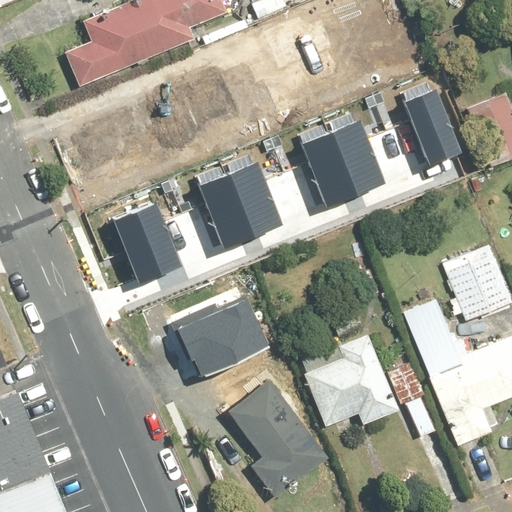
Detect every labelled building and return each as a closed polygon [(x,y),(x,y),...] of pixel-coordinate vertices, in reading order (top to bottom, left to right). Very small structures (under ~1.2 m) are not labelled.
[(64,43),(79,82),(201,35),(197,23),(233,9),(229,0),(113,0),(88,10),(96,31),(64,43)] [(252,21),(286,6),(283,0),(256,0),(245,5),(252,21)] [(334,74),(386,53),(377,31),(385,27),(374,0),(328,0),(253,30),(271,74),(325,52),(334,74)] [(289,72),(229,92),(239,124),(273,112),(276,122),(303,113),(289,72)] [(177,78),(120,102),(137,142),(127,147),(141,182),(209,153),(177,78)] [(436,84),(401,97),(428,165),(463,152),(436,84)] [(511,89),(467,106),(489,164),(511,155),(511,89)] [(386,186),(359,121),(331,133),(358,198),(386,186)] [(358,198),(331,133),(302,144),(329,210),(358,198)] [(286,221),(261,163),(231,176),(256,234),(286,221)] [(256,234),(231,176),(200,189),(225,247),(256,234)] [(155,203),(115,220),(143,284),(182,267),(155,203)] [(511,283),(494,238),(442,259),(465,318),(511,299),(511,283)] [(441,292),(404,306),(457,440),(498,424),(490,402),(511,393),(511,329),(463,348),(441,292)] [(171,322),(192,378),(270,350),(250,293),(171,322)] [(371,324),(299,352),(327,422),(362,408),(366,419),(429,395),(415,360),(389,370),(371,324)] [(280,382),(270,368),(225,400),(261,452),(250,459),(273,491),(330,452),(304,416),(317,408),(293,374),(280,382)] [(62,511),(16,394),(0,399),(0,511),(62,511)]
